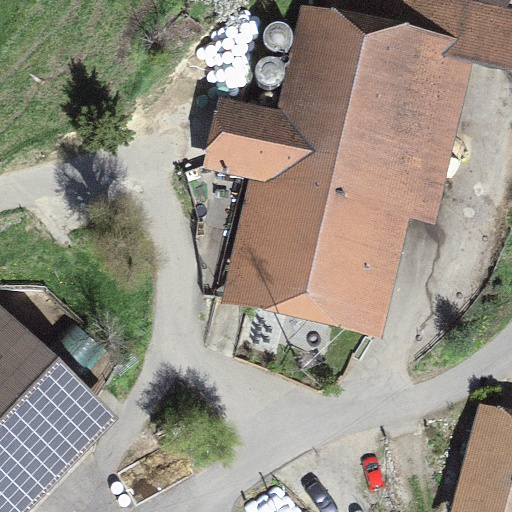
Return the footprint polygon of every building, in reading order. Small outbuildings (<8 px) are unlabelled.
[(267,175),(240,290),(359,319),(385,213),(407,218),(447,56),(501,68),(511,22),(421,0),(319,0),(314,18),(305,16),(281,120),(218,105),(207,159),(213,162),(237,167),(267,175)] [(277,46),(282,46),(286,44),(290,41),(292,37),(293,32),(292,27),(290,23),(287,20),(283,18),(278,17),(273,18),(269,20),(266,24),(264,29),(264,33),(266,38),(268,42),(273,45),(277,46)] [(269,80),(273,80),(278,78),(281,75),(284,71),(285,66),(284,62),(282,57),(279,54),(274,52),(270,51),(265,52),(261,55),(257,58),(256,63),(256,68),(257,72),(260,76),(264,79),(269,80)] [(0,511),(18,511),(115,413),(0,301),(0,511)] [(511,511),(511,433),(487,427),(467,511),(511,511)]
